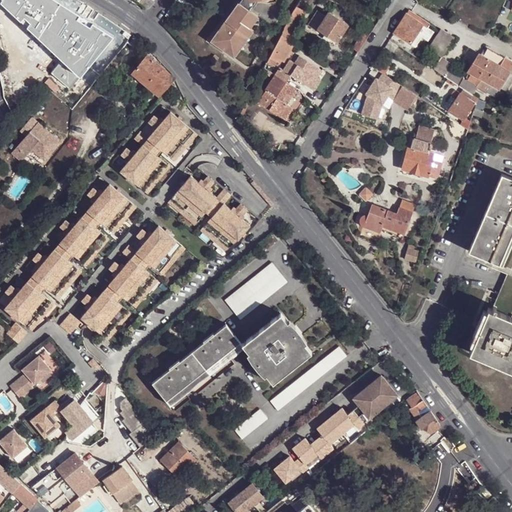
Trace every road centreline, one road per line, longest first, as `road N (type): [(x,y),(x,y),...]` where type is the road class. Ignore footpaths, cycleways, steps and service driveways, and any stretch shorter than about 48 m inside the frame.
road 1 (residential): [(279,188),(511,481)]
road 2 (residential): [(106,0),(151,30),(279,188)]
road 3 (residential): [(402,0),(279,188)]
road 4 (unknown): [(402,0),(511,51)]
